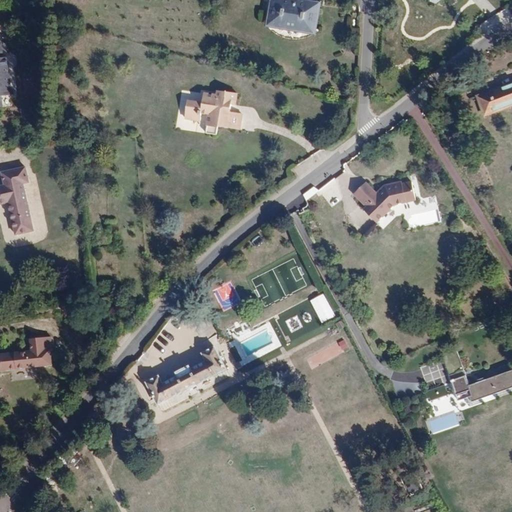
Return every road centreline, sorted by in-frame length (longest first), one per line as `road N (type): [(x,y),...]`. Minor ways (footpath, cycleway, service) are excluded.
road 1 (residential): [(0,500),(223,244),(284,195)]
road 2 (residential): [(284,195),(373,364),(419,374)]
road 3 (residential): [(363,136),(511,27)]
road 4 (residential): [(363,136),(369,0)]
